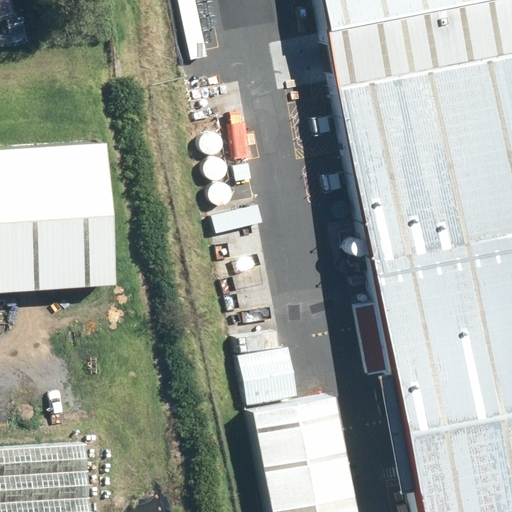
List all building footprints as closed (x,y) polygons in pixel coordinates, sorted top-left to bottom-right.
[(511,511),(511,0),(309,0),(402,511),(511,511)] [(18,14),(0,19),(0,30),(5,47),(26,40),(18,14)] [(0,288),(100,284),(93,141),(0,145),(0,288)] [(342,511),(322,394),(243,409),(261,511),(342,511)] [(83,511),(80,443),(0,447),(0,511),(83,511)]
